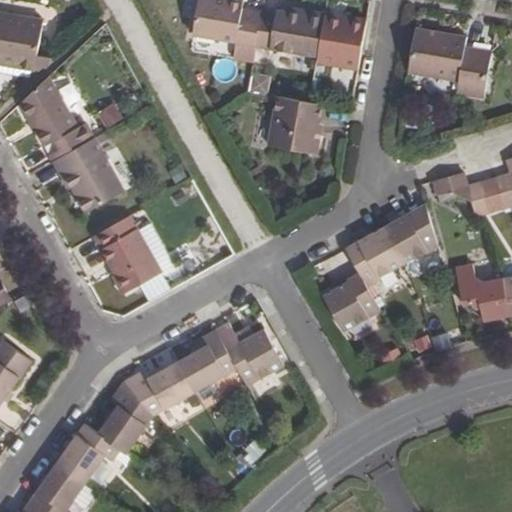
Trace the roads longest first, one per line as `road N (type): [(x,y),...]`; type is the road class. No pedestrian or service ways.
road 1 (residential): [(259,257),(370,194),(391,0)]
road 2 (residential): [(359,439),(259,257)]
road 3 (residential): [(0,173),(13,183),(103,349)]
road 4 (residential): [(103,349),(259,257)]
road 5 (residential): [(0,493),(103,349)]
road 6 (tertiary): [(511,379),(410,411),(359,439)]
road 7 (unknown): [(511,135),(371,185)]
